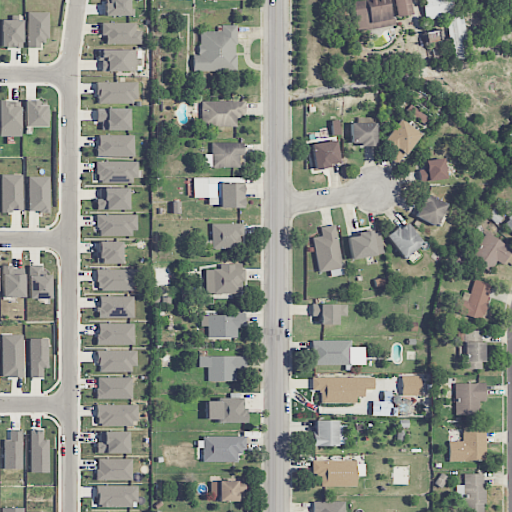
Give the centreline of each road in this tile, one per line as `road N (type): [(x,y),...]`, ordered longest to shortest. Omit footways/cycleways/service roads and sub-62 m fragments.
road 1 (tertiary): [(279,0),(279,511)]
road 2 (residential): [(68,511),(68,237)]
road 3 (residential): [(77,0),(68,237)]
